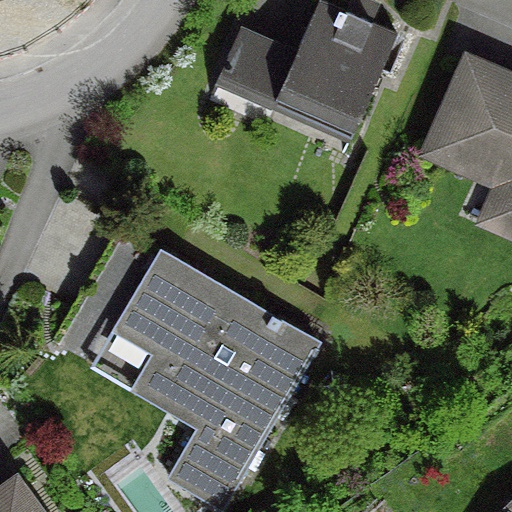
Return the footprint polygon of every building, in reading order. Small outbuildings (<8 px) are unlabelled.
[(275,93),(351,126),(391,33),(366,22),(372,7),(360,0),(346,0),(340,11),(315,0),(314,0),(292,50),(236,25),(205,95),(209,97),(214,85),(269,108),(275,93)] [(511,86),(465,66),(428,150),(511,186),(511,86)] [(164,478),(216,508),(313,342),(156,251),(138,281),(103,261),(76,308),(214,392),(164,478)] [(0,511),(36,511),(11,477),(0,484),(0,511)] [(511,511),(511,498),(497,511),(511,511)]
